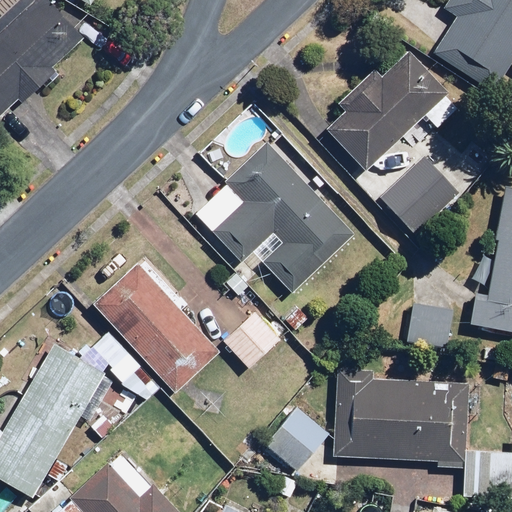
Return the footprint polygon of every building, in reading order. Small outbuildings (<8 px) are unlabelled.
[(0,0),(0,116),(20,98),(26,104),(58,72),(53,67),(86,35),(50,0),(0,0)] [(491,88),(511,57),(511,0),(446,0),(445,1),(462,13),(436,50),(491,88)] [(427,116),(437,128),(465,104),(413,44),(326,120),(367,168),(427,116)] [(267,257),(295,288),(355,235),(272,142),(196,210),(239,258),(276,225),(288,239),(267,257)] [(466,189),(427,150),(377,199),(416,238),(466,189)] [(511,183),(509,183),(488,291),(475,289),(469,319),(511,327),(511,183)] [(224,350),(141,259),(96,301),(178,391),(224,350)] [(456,306),(412,298),(404,341),(449,349),(456,306)] [(282,336),(254,309),(224,341),(253,367),(282,336)] [(110,327),(91,343),(123,380),(142,364),(110,327)] [(46,472),(59,480),(69,464),(55,457),(82,412),(90,417),(113,378),(52,342),(0,430),(0,475),(33,495),(46,472)] [(466,446),(469,379),(391,376),(391,369),(338,367),(335,452),(436,456),(436,463),(465,464),(466,446)] [(329,436),(300,406),(264,441),(293,471),(329,436)] [(511,448),(466,446),(465,464),(464,495),(511,496),(511,448)] [(182,511),(184,511),(156,481),(143,494),(108,457),(73,491),(92,511),(182,511)]
